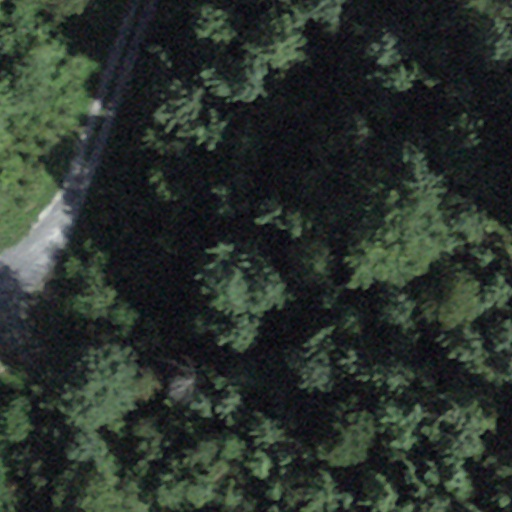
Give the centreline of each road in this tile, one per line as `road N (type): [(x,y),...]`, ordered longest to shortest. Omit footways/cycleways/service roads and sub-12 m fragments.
road 1 (track): [(145,0),(72,196),(47,241),(21,266),(0,273)]
road 2 (track): [(0,301),(165,511)]
